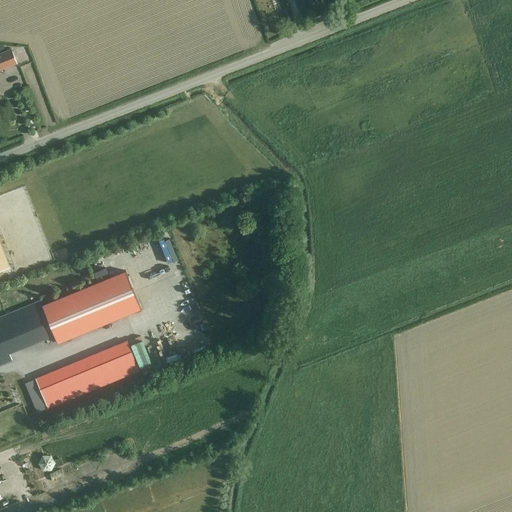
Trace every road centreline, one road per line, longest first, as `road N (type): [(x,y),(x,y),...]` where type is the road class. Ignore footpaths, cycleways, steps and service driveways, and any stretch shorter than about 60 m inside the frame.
road 1 (unclassified): [(0,156),(403,0)]
road 2 (unknown): [(0,368),(174,315)]
